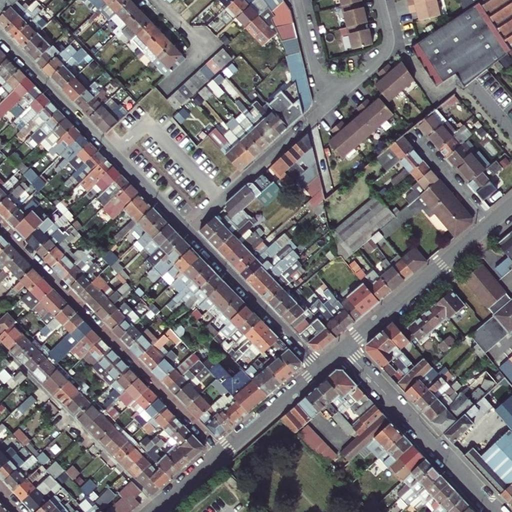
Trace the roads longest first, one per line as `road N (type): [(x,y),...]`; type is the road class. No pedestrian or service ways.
road 1 (residential): [(0,218),(224,452)]
road 2 (residential): [(188,227),(0,35)]
road 3 (residential): [(495,511),(343,349)]
road 4 (residential): [(491,223),(343,349)]
road 5 (residential): [(322,367),(188,227)]
road 6 (residential): [(188,227),(304,126)]
road 7 (residential): [(325,107),(388,50),(380,0)]
road 8 (residential): [(322,367),(224,452)]
road 9 (residential): [(413,131),(491,223)]
